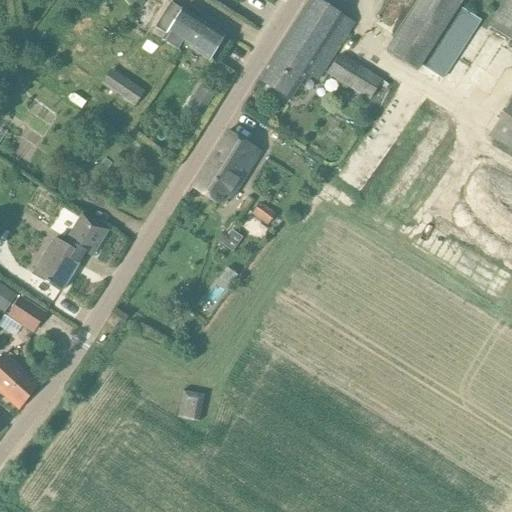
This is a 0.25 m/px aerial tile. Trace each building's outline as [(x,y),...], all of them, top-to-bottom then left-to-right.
[(145,32),(163,4),(156,0),(143,0),(130,23),(145,32)] [(310,0),(259,81),(275,92),(289,100),(308,71),(319,79),(354,24),(314,0),(310,0)] [(420,0),(387,52),(404,63),(416,71),(462,0),(420,0)] [(511,0),(505,0),(488,27),(511,42),(511,0)] [(162,41),(163,42),(180,52),(184,45),(195,30),(187,25),(189,21),(188,21),(191,17),(171,4),(156,28),(166,35),(162,41)] [(195,30),(184,45),(209,61),(224,38),(191,17),(188,21),(189,21),(187,25),(195,30)] [(339,56),(327,76),(369,101),(376,90),(380,92),(385,84),(339,56)] [(110,69),(100,84),(134,107),(145,92),(110,69)] [(186,108),(201,117),(214,95),(199,86),(186,108)] [(511,151),(511,101),(489,137),(511,151)] [(192,189),(209,200),(217,205),(224,194),(230,198),(259,152),(228,132),(192,189)] [(41,187),(15,230),(39,245),(66,202),(41,187)] [(251,214),(268,227),(275,232),(283,221),(259,204),(258,206),(251,214)] [(45,283),(45,284),(47,286),(48,285),(61,293),(78,265),(68,260),(73,252),(82,258),(85,253),(92,257),(108,232),(82,216),(65,239),(63,237),(59,243),(57,241),(33,275),(45,283)] [(500,298),(511,278),(429,231),(417,251),(500,298)] [(215,252),(222,257),(218,263),(225,267),(236,252),(222,243),(215,252)] [(0,284),(0,315),(2,317),(17,296),(0,284)] [(45,315),(20,298),(7,316),(32,333),(45,315)] [(37,386),(22,373),(2,357),(0,360),(0,395),(18,410),(37,386)] [(199,399),(180,397),(178,422),(197,423),(199,399)]
